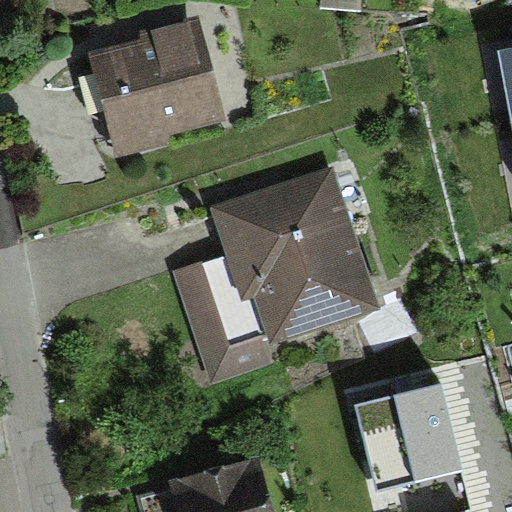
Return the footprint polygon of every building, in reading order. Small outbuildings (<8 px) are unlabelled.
[(146,46),(91,60),(116,158),(174,143),(172,137),(228,123),(202,17),(154,29),(143,32),(146,46)] [(511,50),(502,52),(511,104),(511,50)] [(292,185),(209,215),(226,262),(176,280),(214,383),(274,362),(270,350),(380,310),(330,172),(292,185)] [(407,392),(357,405),(379,493),(465,471),(443,383),(407,392)] [(272,511),(258,466),(228,475),(137,503),(140,511),(272,511)]
